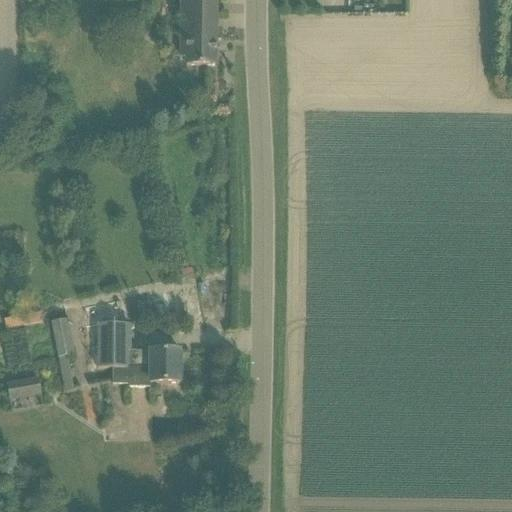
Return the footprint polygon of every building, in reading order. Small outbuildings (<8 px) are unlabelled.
[(215,47),(215,0),(180,0),(173,0),(173,9),(180,9),(179,58),(186,59),(186,66),(215,67),(215,47)] [(109,13),(110,34),(125,33),(125,31),(142,31),(141,12),(109,13)] [(180,272),(182,279),(193,277),(192,270),(180,272)] [(98,370),(112,370),(111,387),(129,386),(129,390),(151,389),(151,386),(179,386),(179,353),(129,354),(129,327),(124,327),(120,302),(82,309),(93,371),(98,370)] [(43,324),(41,317),(41,314),(4,322),(4,324),(5,331),(43,324)] [(61,389),(73,388),(69,354),(75,354),(71,320),(53,322),(61,389)] [(9,403),(23,400),(20,383),(6,385),(9,403)]
